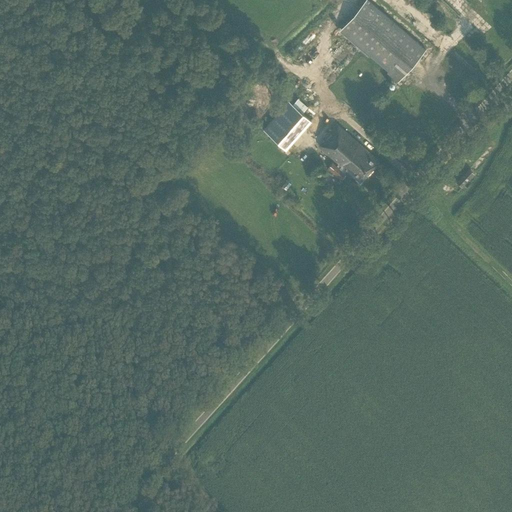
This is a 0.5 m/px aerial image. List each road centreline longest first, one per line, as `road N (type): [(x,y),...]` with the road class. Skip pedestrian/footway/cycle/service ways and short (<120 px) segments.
road 1 (unclassified): [(123,511),(511,76)]
road 2 (track): [(227,392),(179,315),(0,116)]
road 3 (track): [(417,181),(511,285)]
road 4 (track): [(511,104),(434,197)]
